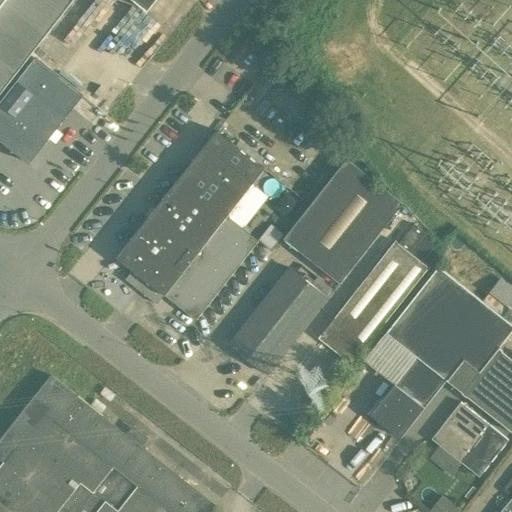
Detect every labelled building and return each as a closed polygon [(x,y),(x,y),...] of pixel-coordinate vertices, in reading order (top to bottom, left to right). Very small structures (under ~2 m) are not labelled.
[(0,0),(0,93),(8,83),(30,55),(73,0),(0,0)] [(133,0),(147,11),(155,0),(133,0)] [(0,100),(0,140),(29,163),(82,96),(34,58),(0,100)] [(149,216),(116,257),(132,270),(125,279),(138,289),(153,301),(157,304),(164,295),(180,308),(196,320),(258,240),(227,216),(264,168),(219,133),(217,131),(216,131),(212,135),(209,139),(178,179),(173,185),(154,210),(149,216)] [(346,158),(283,238),(340,282),(403,203),(346,158)] [(269,246),(281,232),(269,222),(257,237),(269,246)] [(397,241),(426,264),(441,246),(412,222),(397,241)] [(350,363),(427,266),(393,240),(316,337),(350,363)] [(416,356),(370,415),(400,438),(446,380),(511,431),(511,360),(497,348),(511,329),(511,326),(437,266),(385,331),(416,356)] [(327,298),(289,267),(228,344),(267,374),(327,298)] [(511,285),(499,276),(483,298),(507,315),(511,307),(511,285)] [(0,511),(209,511),(216,504),(91,406),(51,374),(0,438),(0,459),(3,462),(0,465),(0,511)] [(429,459),(452,476),(462,462),(479,476),(508,439),(460,402),(431,439),(440,445),(429,459)] [(511,493),(511,492),(511,473),(503,487),(511,493)] [(430,510),(433,511),(458,511),(461,510),(442,495),(430,510)] [(511,511),(511,496),(499,511),(511,511)]
